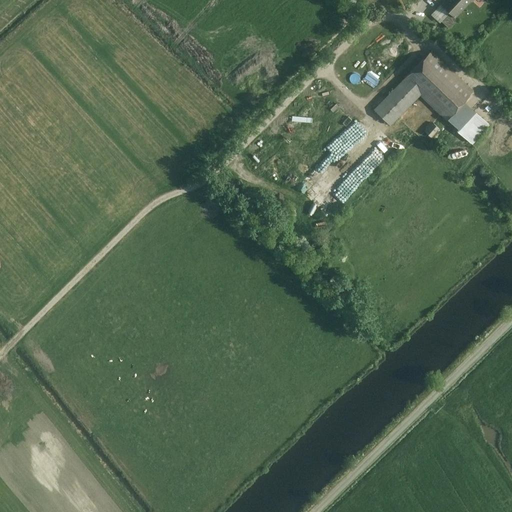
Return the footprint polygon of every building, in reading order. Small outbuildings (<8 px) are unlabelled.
[(440,0),(436,6),(450,17),(464,0),(440,0)] [(428,51),(402,78),(419,93),(447,120),(472,93),(428,51)] [(402,78),(375,106),(391,122),(419,93),(402,78)] [(326,129),(339,127),(337,115),(332,116),(332,112),(324,113),(326,129)] [(434,138),(442,129),(435,121),(426,130),(434,138)] [(345,189),(389,144),(378,133),(333,178),(345,189)] [(296,209),(311,206),(309,196),(294,199),(296,209)]
